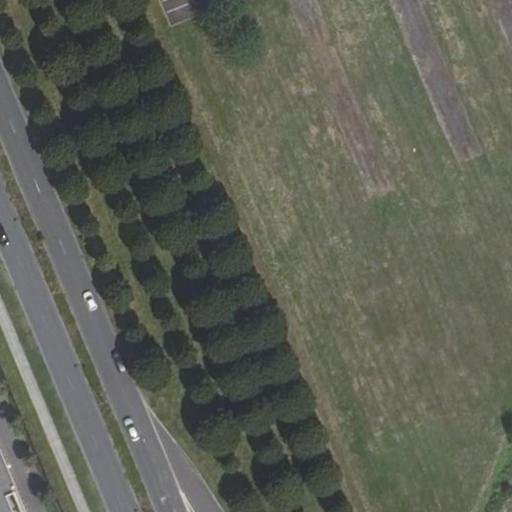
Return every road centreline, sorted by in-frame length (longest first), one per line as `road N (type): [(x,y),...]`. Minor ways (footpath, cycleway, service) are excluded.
road 1 (tertiary): [(0,223),(118,511)]
road 2 (tertiary): [(110,377),(0,105)]
road 3 (tertiary): [(207,511),(110,377)]
road 4 (tertiary): [(165,511),(110,377)]
